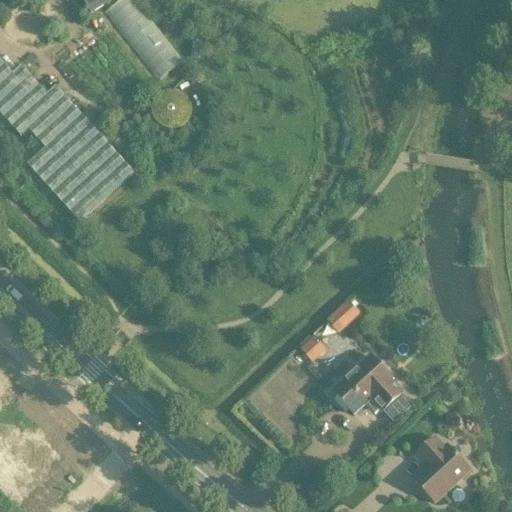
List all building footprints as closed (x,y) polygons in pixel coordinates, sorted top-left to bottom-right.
[(117,0),(82,0),(92,15),(117,0)] [(184,62),(135,0),(122,0),(107,12),(160,81),(184,62)] [(0,114),(21,138),(29,131),(45,149),(27,165),(67,209),(73,216),(79,223),(92,211),(104,201),(133,174),(56,88),(47,96),(21,68),(12,76),(0,61),(0,114)] [(155,105),(153,110),(154,116),(156,122),(160,127),(168,122),(172,123),(175,123),(179,121),(183,119),(186,114),(187,109),(185,103),(182,98),(176,96),(170,95),(164,96),(159,100),(155,105)] [(345,305),(337,312),(349,325),(357,318),(345,305)] [(311,338),(297,350),(311,365),(325,352),(311,338)] [(370,358),(333,393),(354,416),(371,401),(382,413),(383,412),(402,395),(402,394),(391,382),(392,382),(370,358)] [(430,471),(418,483),(435,502),(467,473),(447,451),(445,453),(436,443),(418,458),(430,471)]
